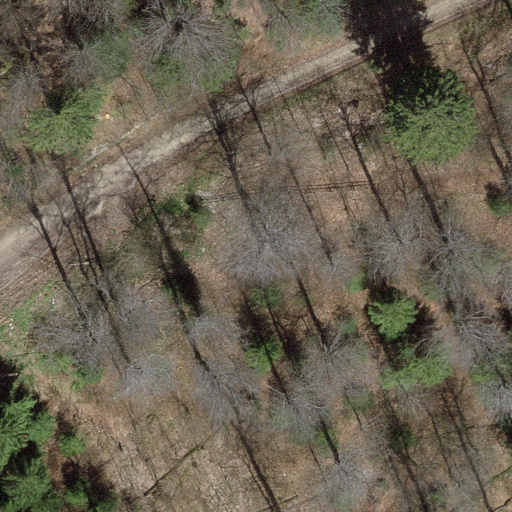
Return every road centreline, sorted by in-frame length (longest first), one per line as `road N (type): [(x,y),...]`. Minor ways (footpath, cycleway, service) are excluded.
road 1 (track): [(129,184),(304,71),(479,0)]
road 2 (track): [(4,273),(129,184)]
